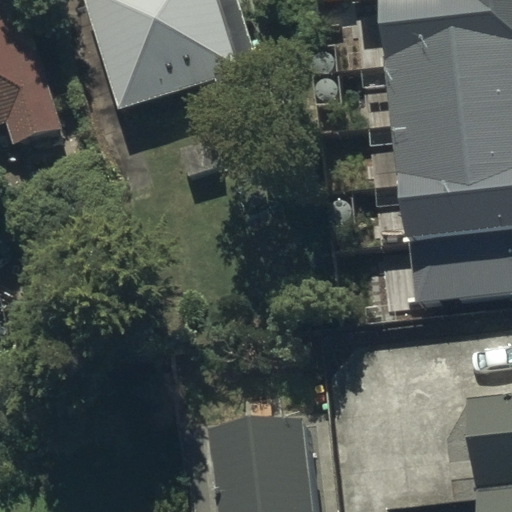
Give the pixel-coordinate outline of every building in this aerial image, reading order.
[(30,0),(0,0),(0,127),(17,122),(25,147),(72,133),(30,0)] [(91,0),(124,109),(223,80),(235,120),(281,107),(248,0),(91,0)] [(511,0),(381,0),(416,307),(511,295),(511,0)] [(511,511),(511,396),(475,400),(487,511),(511,511)] [(327,511),(315,417),(215,429),(225,511),(327,511)]
